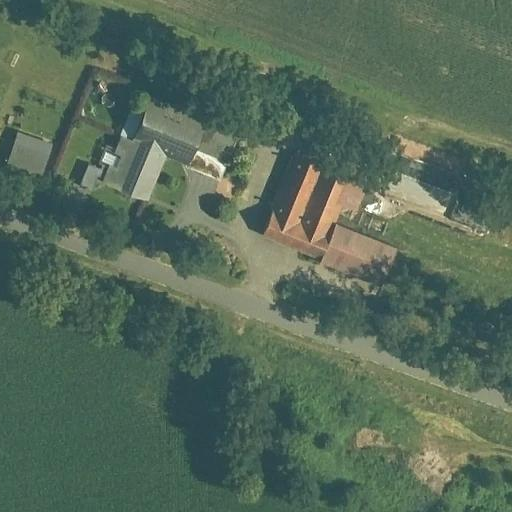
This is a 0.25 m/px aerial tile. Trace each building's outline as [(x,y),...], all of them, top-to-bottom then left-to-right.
[(102,178),(150,198),(168,156),(186,164),(204,121),(206,116),(149,92),(131,136),(121,131),(102,178)] [(238,135),(204,121),(186,164),(221,178),(238,135)] [(53,142),(16,129),(5,162),(42,175),(53,142)] [(366,181),(291,152),(258,236),(381,283),(397,240),(350,222),(366,181)] [(100,167),(87,161),(78,184),(91,189),(100,167)]
